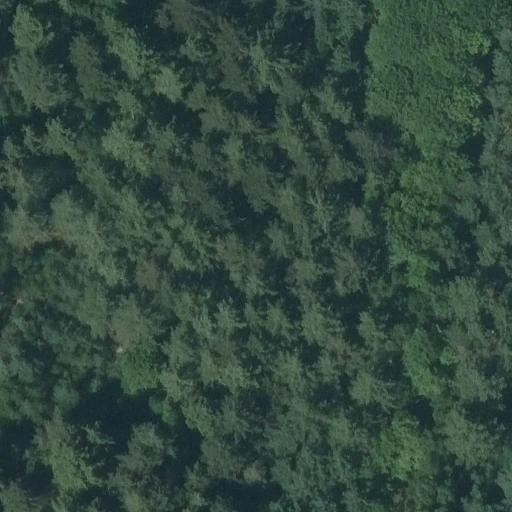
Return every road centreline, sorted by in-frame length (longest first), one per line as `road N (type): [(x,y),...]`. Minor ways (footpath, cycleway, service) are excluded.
road 1 (unclassified): [(412,511),(423,125),(442,0)]
road 2 (track): [(0,295),(408,511)]
road 3 (track): [(423,125),(178,0)]
